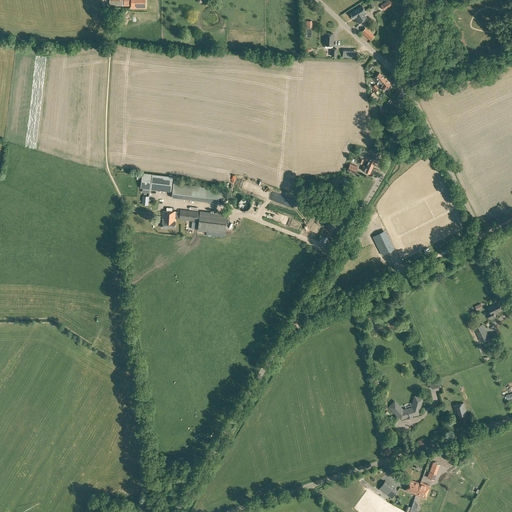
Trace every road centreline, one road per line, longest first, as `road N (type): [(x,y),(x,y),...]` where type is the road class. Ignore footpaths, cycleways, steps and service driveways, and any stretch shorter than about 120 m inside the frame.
road 1 (tertiary): [(175,511),(370,193),(403,87)]
road 2 (unclassified): [(229,511),(511,421)]
road 3 (track): [(285,334),(511,218)]
road 4 (unclassified): [(511,288),(403,87)]
road 5 (unclassified): [(403,87),(317,0)]
